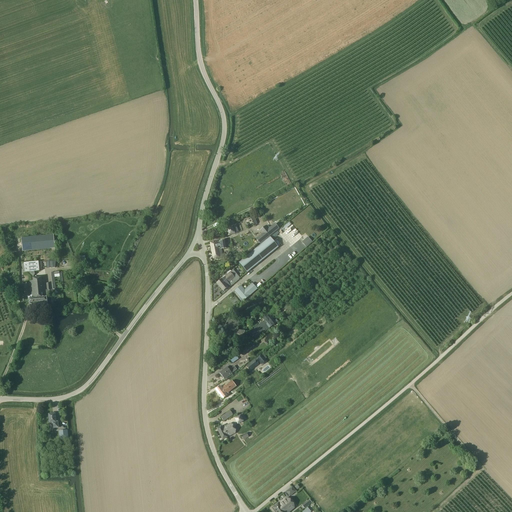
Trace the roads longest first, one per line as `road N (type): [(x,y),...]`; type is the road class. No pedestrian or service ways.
road 1 (unclassified): [(251,511),(511,295)]
road 2 (unclassified): [(247,511),(204,433),(199,245)]
road 3 (unclassified): [(0,399),(76,394),(199,245)]
road 4 (unclassified): [(199,245),(222,124),(203,73),(195,0)]
road 5 (unknown): [(20,271),(77,271),(123,338)]
